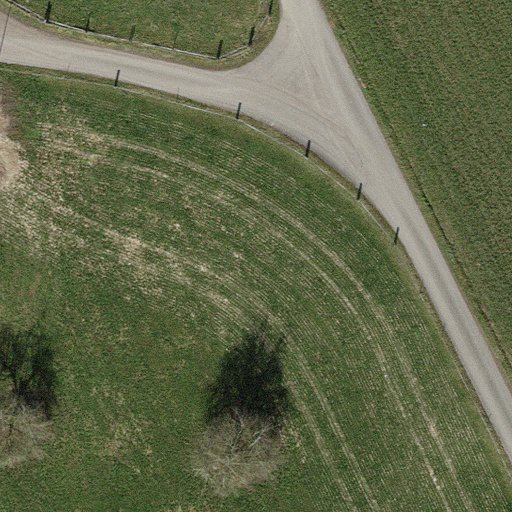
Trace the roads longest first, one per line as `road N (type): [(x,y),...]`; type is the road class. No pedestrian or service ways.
road 1 (track): [(511,434),(291,0)]
road 2 (unknown): [(342,106),(0,67)]
